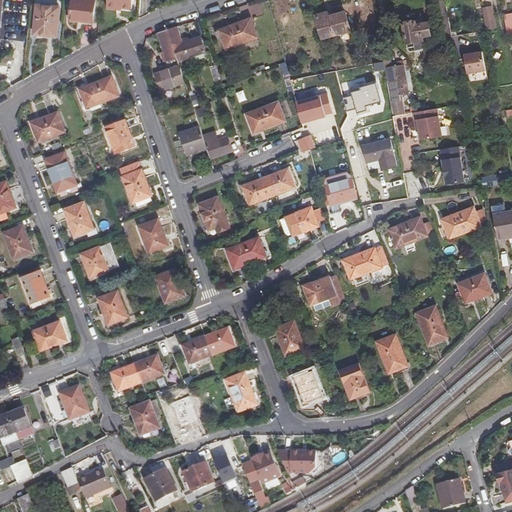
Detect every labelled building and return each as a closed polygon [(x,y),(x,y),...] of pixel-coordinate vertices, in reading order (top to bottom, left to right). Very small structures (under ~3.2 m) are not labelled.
[(94,0),(93,0),(72,0),(70,19),(92,21),(94,0)] [(116,6),(121,7),(132,7),(132,0),(106,0),(106,10),(115,11),(116,6)] [(42,28),(56,30),(58,7),(36,4),(34,31),(42,32),(42,28)] [(493,5),(483,7),(488,30),(498,28),(493,5)] [(326,13),(315,17),(322,37),(349,29),(344,13),(328,17),(326,13)] [(249,19),(218,30),(225,48),(256,37),(249,19)] [(415,22),(403,24),(407,44),(418,43),(418,41),(422,40),(422,37),(430,36),(428,24),(416,26),(415,22)] [(182,43),(177,27),(167,30),(176,58),(177,61),(182,60),(181,56),(185,54),(182,43)] [(176,58),(167,30),(157,32),(163,52),(160,52),(163,62),(176,58)] [(181,56),(182,60),(204,52),(200,36),(182,43),(185,54),(181,56)] [(484,71),(480,52),(470,54),(462,56),(466,74),(484,71)] [(387,68),(389,82),(398,81),(400,94),(408,93),(407,88),(408,85),(404,65),(387,68)] [(185,83),(179,66),(154,74),(159,91),(185,83)] [(111,76),(80,88),(87,106),(118,94),(111,76)] [(237,93),(240,103),(247,100),(244,90),(237,93)] [(277,101),(246,113),(253,131),(284,120),(277,101)] [(421,141),(442,137),(442,136),(441,129),(438,109),(414,113),(416,129),(418,128),(421,141)] [(55,112),(30,121),(37,140),(62,131),(55,112)] [(124,119),(105,126),(115,152),(134,144),(124,119)] [(185,156),(206,150),(202,137),(199,127),(179,133),(185,156)] [(214,133),(202,137),(206,150),(209,159),(231,152),(226,138),(217,141),(214,133)] [(390,140),(363,146),(367,163),(379,160),(382,170),(396,167),(390,140)] [(465,180),(459,145),(440,149),(443,167),(442,167),(444,177),(445,176),(446,184),(465,180)] [(324,151),(315,153),(318,166),(327,164),(324,151)] [(63,152),(45,159),(56,190),(75,183),(63,152)] [(483,157),(476,158),(480,178),(486,177),(483,157)] [(149,195),(150,195),(140,169),(123,176),(132,201),(134,200),(136,205),(151,200),(149,195)] [(264,178),(271,195),(293,187),(287,169),(264,178)] [(328,179),(326,187),(331,204),(357,197),(351,178),(346,174),(328,179)] [(271,195),(264,178),(242,186),(249,203),(271,195)] [(6,181),(0,183),(0,211),(15,206),(6,181)] [(215,227),(217,233),(228,230),(217,197),(199,204),(207,229),(215,227)] [(97,233),(94,227),(92,228),(82,202),(64,209),(73,235),(85,230),(87,236),(97,233)] [(311,207),(285,217),(292,235),(318,226),(311,207)] [(473,207),(442,219),(449,237),(479,226),(473,207)] [(511,234),(511,210),(492,214),(496,239),(507,237),(506,235),(511,234)] [(420,217),(389,229),(395,247),(427,236),(420,217)] [(156,219),(138,226),(148,251),(166,244),(156,219)] [(22,226),(4,233),(13,258),(32,251),(22,226)] [(258,237),(226,249),(234,267),(265,255),(258,237)] [(108,243),(81,254),(89,276),(117,265),(108,243)] [(375,248),(344,259),(350,277),(381,267),(375,248)] [(39,269),(20,276),(30,302),(48,295),(39,269)] [(174,269),(155,276),(165,302),(184,294),(174,269)] [(484,273),(458,283),(465,301),(490,292),(484,273)] [(335,275),(330,277),(336,295),(342,293),(335,275)] [(346,302),(342,293),(336,295),(330,277),(329,276),(304,285),(310,303),(312,303),(328,297),(330,305),(331,307),(340,304),(346,302)] [(117,291),(98,298),(107,323),(126,316),(117,291)] [(5,293),(0,294),(0,309),(8,307),(5,293)] [(328,297),(312,303),(314,310),(330,305),(328,297)] [(435,306),(417,313),(428,344),(447,337),(435,306)] [(59,321),(33,330),(40,349),(65,340),(59,321)] [(294,322),(275,328),(285,353),(303,347),(294,322)] [(204,337),(210,355),(233,346),(226,328),(204,337)] [(407,365),(395,334),(375,341),(386,373),(407,365)] [(20,337),(13,339),(17,354),(24,352),(20,337)] [(210,355),(204,337),(181,346),(188,363),(210,355)] [(133,364),(140,382),(162,373),(156,356),(133,364)] [(140,382),(133,364),(111,373),(118,391),(140,382)] [(359,366),(341,373),(350,399),(369,392),(359,366)] [(312,371),(294,378),(304,403),(322,396),(312,371)] [(244,374),(225,381),(237,412),(255,404),(244,374)] [(78,386),(59,393),(69,418),(88,411),(78,386)] [(148,402),(129,409),(140,434),(158,426),(148,402)] [(48,414),(44,403),(37,405),(42,417),(48,414)] [(7,414),(14,432),(30,426),(23,409),(7,414)] [(0,417),(0,437),(14,432),(7,414),(0,417)] [(53,452),(63,448),(59,439),(49,443),(53,452)] [(301,449),(276,449),(286,472),(308,472),(314,466),(314,452),(301,452),(301,449)] [(259,455),(250,459),(252,462),(254,468),(262,490),(281,483),(270,454),(260,458),(259,455)] [(0,466),(2,470),(17,464),(13,456),(0,462),(0,466)] [(12,466),(18,482),(34,476),(28,460),(12,466)] [(493,474),(495,474),(511,469),(511,461),(504,463),(491,467),(493,474)] [(254,468),(252,462),(245,465),(248,470),(252,469),(254,468)] [(205,464),(183,473),(191,492),(213,483),(205,464)] [(245,465),(242,467),(259,507),(268,503),(266,498),(262,500),(260,496),(263,495),(252,469),(248,470),(245,465)] [(83,499),(109,487),(101,468),(75,479),(83,499)] [(163,469),(143,479),(154,499),(174,489),(163,469)] [(505,489),(503,493),(506,503),(511,501),(511,469),(495,474),(498,484),(503,483),(505,489)] [(128,470),(121,473),(128,486),(135,483),(128,470)] [(297,489),(308,483),(305,477),(294,483),(297,489)] [(460,486),(458,477),(435,483),(441,507),(461,502),(457,487),(460,486)] [(229,480),(222,482),(224,487),(226,492),(233,489),(229,480)] [(420,511),(411,484),(403,490),(408,505),(412,504),(415,511),(420,511)] [(116,511),(119,511),(126,509),(118,493),(109,498),(116,511)] [(30,511),(34,510),(28,496),(18,501),(22,511),(30,511)]
